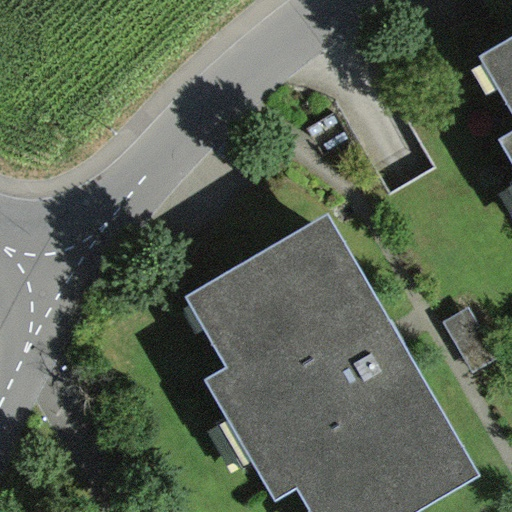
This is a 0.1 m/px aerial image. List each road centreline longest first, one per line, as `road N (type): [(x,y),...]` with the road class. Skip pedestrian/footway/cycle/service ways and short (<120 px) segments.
road 1 (residential): [(56,291),(139,161),(275,28),(324,0)]
road 2 (residential): [(0,408),(56,291)]
